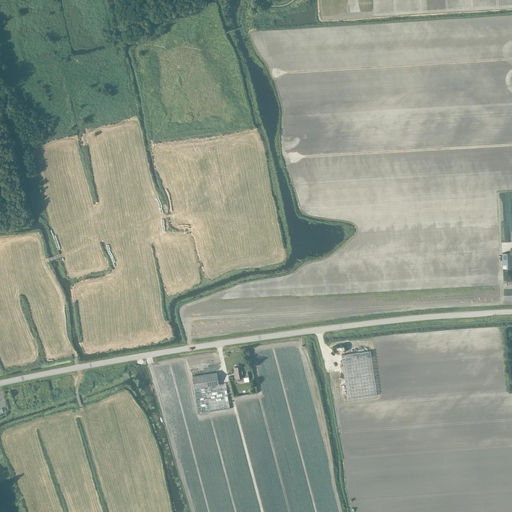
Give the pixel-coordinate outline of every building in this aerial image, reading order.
[(511,252),(502,254),(503,268),(511,267),(511,252)] [(341,355),(347,400),(377,396),(371,351),(341,355)] [(234,373),(235,378),(237,378),(237,380),(238,381),(243,380),(243,379),(243,378),(248,377),(247,369),(242,370),(241,366),(239,366),(239,365),(238,365),(236,365),(235,366),(235,367),(234,367),(235,373),(234,373)] [(217,372),(192,376),(194,388),(219,384),(217,372)] [(219,384),(194,388),(198,414),(229,409),(226,383),(219,384)]
